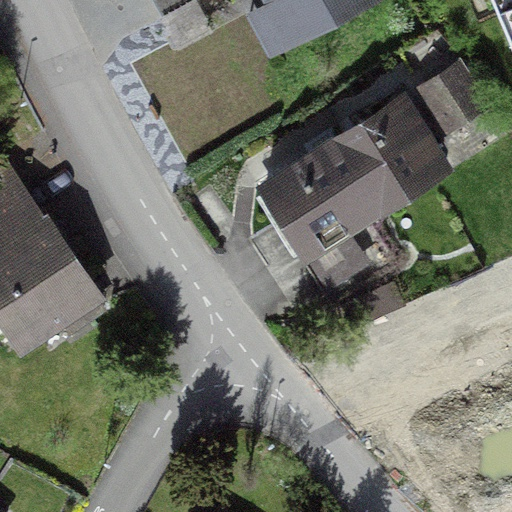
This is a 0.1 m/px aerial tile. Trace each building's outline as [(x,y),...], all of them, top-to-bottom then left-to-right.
[(269,54),(371,0),(152,0),(177,45),(245,10),(269,54)] [(511,0),(496,0),(511,37),(511,40),(500,46),(511,73),(511,0)] [(447,130),(491,102),(460,52),(416,79),(447,130)] [(455,161),(405,82),(256,175),(325,286),(372,257),(352,225),(455,161)] [(0,322),(18,350),(65,319),(71,329),(107,306),(101,296),(108,291),(49,202),(43,206),(12,159),(0,166),(0,322)] [(511,371),(442,428),(497,496),(508,487),(511,492),(511,371)]
